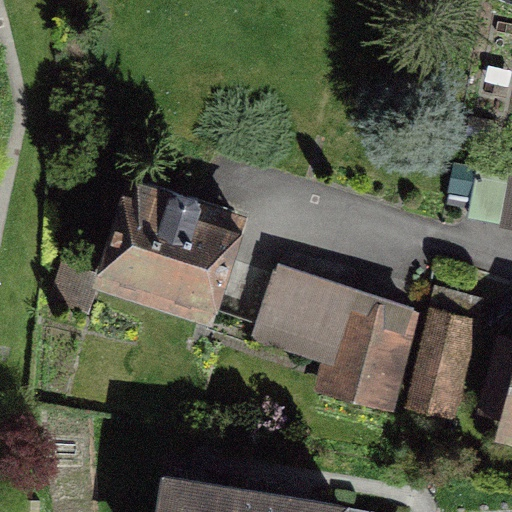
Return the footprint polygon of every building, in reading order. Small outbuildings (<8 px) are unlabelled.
[(103,297),(199,332),(229,252),(132,217),(103,297)] [(259,352),(330,373),(349,310),(277,289),(259,352)] [(413,329),(349,310),(330,373),(321,402),(386,421),(413,329)] [(411,416),(453,425),(473,337),(431,327),(411,416)] [(248,490),(169,477),(163,511),(370,511),(339,507),(340,505),(274,494),(274,492),(248,487),(248,490)]
